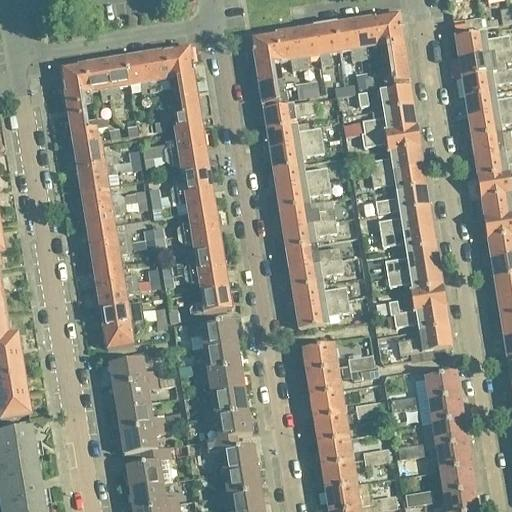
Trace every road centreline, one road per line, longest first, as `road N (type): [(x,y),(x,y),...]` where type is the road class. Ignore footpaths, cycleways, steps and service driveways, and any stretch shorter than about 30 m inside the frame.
road 1 (residential): [(501,511),(419,0)]
road 2 (residential): [(293,511),(214,22)]
road 3 (residential): [(87,511),(15,55)]
road 4 (residential): [(15,55),(214,22)]
